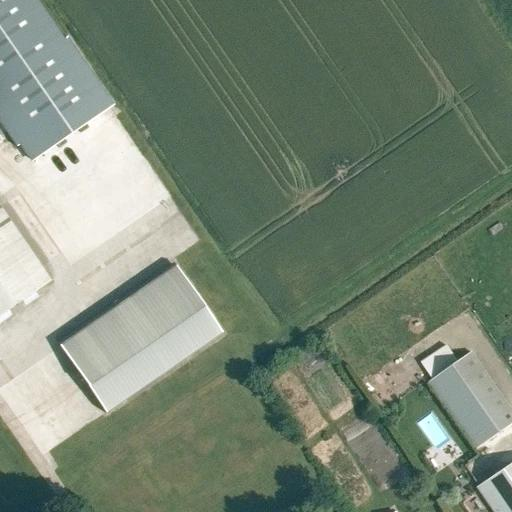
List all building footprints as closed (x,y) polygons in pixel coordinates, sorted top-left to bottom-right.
[(80,134),(88,129),(85,125),(113,105),(67,39),(64,41),(35,0),(0,0),(0,124),(16,147),(20,145),(32,161),(56,145),(58,149),(66,144),(63,140),(77,130),(80,134)] [(0,315),(48,282),(0,212),(0,315)] [(174,268),(59,348),(105,413),(220,334),(174,268)] [(420,365),(433,383),(428,386),(474,451),(511,423),(511,412),(471,355),(456,366),(444,348),(420,365)] [(511,511),(511,463),(475,490),(491,511),(511,511)]
